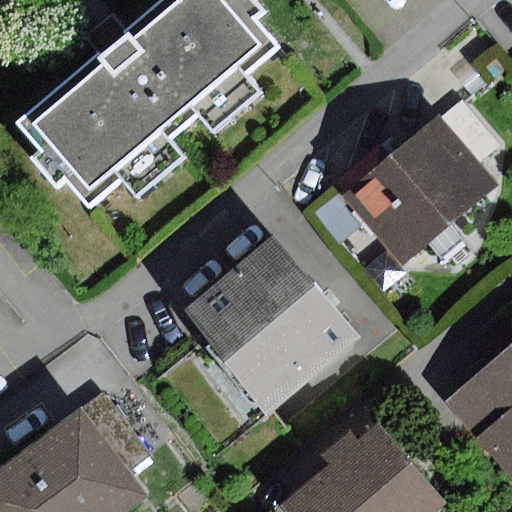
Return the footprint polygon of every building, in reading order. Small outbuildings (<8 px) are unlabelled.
[(162,0),(113,43),(19,124),(42,151),(33,159),(57,187),(65,180),(89,208),(122,180),(137,197),(184,157),(170,140),(199,115),(215,133),(262,92),(248,75),(279,48),(255,21),(265,14),(252,0),(162,0)] [(442,119),(344,195),(399,266),(498,190),(442,119)] [(275,236),(183,311),(268,414),(360,339),(275,236)] [(511,346),(444,402),(511,484),(511,346)] [(84,407),(0,468),(0,511),(127,511),(150,496),(84,407)] [(379,423),(280,506),(284,511),(444,511),(450,507),(379,423)]
